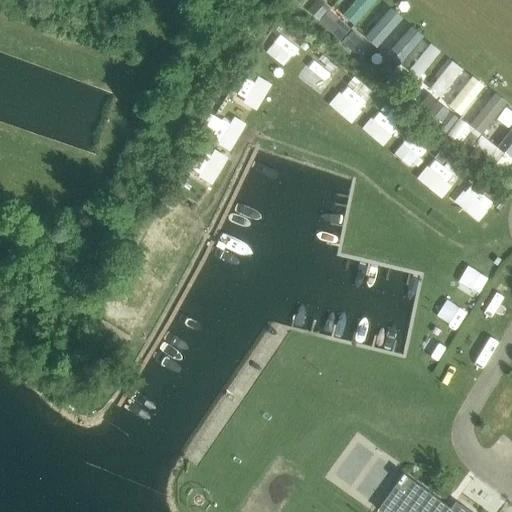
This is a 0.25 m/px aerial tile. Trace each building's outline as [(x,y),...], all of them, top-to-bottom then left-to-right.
[(354,0),(344,11),(356,23),(377,0),(354,0)] [(384,48),(406,17),(389,4),(366,35),(384,48)] [(343,20),(333,32),(340,39),(351,27),(343,20)] [(388,58),(402,67),(424,31),(410,23),(388,58)] [(351,30),(346,36),(355,44),(360,38),(351,30)] [(431,88),(443,96),(464,66),(453,58),(431,88)] [(329,82),(332,61),(311,59),(309,79),(329,82)] [(385,61),(379,69),(386,75),(393,68),(385,61)] [(475,74),(450,103),(470,119),(469,120),(483,131),(508,101),(475,74)] [(257,107),(273,83),(261,75),(246,99),(257,107)] [(410,76),(404,84),(409,87),(415,79),(410,76)] [(347,82),(330,102),(353,121),(369,101),(347,82)] [(431,96),(423,106),(430,111),(437,101),(431,96)] [(385,105),(381,109),(385,113),(389,108),(385,105)] [(509,127),(511,122),(511,112),(505,107),(497,117),(509,127)] [(204,133),(235,146),(244,125),(213,112),(204,133)] [(505,151),(511,156),(511,126),(498,144),(483,133),(474,144),(497,161),(505,151)] [(418,167),(430,147),(408,134),(396,154),(418,167)] [(208,142),(193,169),(215,181),(230,155),(208,142)] [(438,153),(435,157),(441,162),(445,158),(438,153)] [(456,200),(479,220),(495,201),(472,181),(456,200)] [(498,201),(494,206),(498,210),(503,204),(498,201)] [(472,511),(467,508),(463,511),(460,511),(409,474),(382,511),(383,511),(472,511)]
